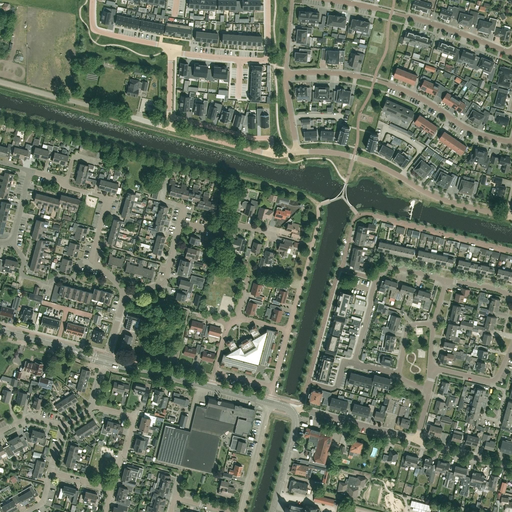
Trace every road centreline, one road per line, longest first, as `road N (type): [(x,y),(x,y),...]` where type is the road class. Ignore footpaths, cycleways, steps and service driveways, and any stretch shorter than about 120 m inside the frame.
road 1 (residential): [(285,73),(387,83),(470,130),(511,142)]
road 2 (residential): [(509,218),(438,199),(353,157),(297,152)]
road 3 (residential): [(331,0),(511,51)]
road 4 (residential): [(168,51),(269,60),(268,0)]
road 5 (residential): [(511,251),(374,215)]
road 6 (unclassified): [(119,113),(0,81)]
road 7 (residential): [(295,239),(236,223),(211,230),(180,222)]
